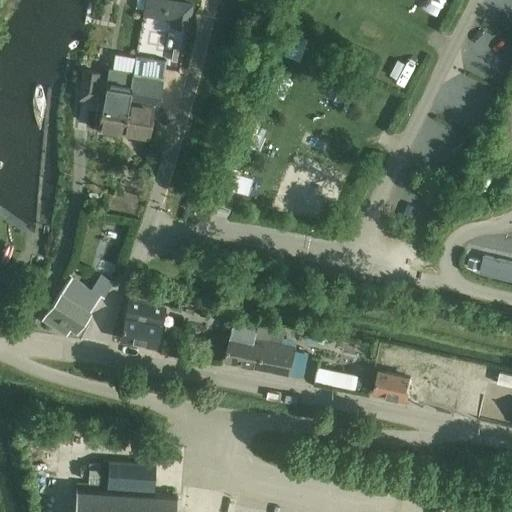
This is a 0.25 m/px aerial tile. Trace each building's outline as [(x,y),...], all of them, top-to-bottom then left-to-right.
[(136,0),(135,8),(143,10),(144,0),(136,0)] [(144,0),(143,10),(142,17),(171,21),(170,27),(191,30),(194,3),(171,0),(144,0)] [(510,24),(511,20),(511,0),(497,0),(490,11),(510,24)] [(133,82),(124,134),(149,138),(155,102),(160,103),(167,60),(136,55),(133,71),(131,71),(129,81),(133,82)] [(84,69),(78,100),(102,104),(98,130),(124,134),(133,82),(129,81),(128,81),(130,72),(131,70),(112,67),(112,69),(110,69),(108,78),(99,77),(99,72),(84,69)] [(71,277),(44,318),(63,330),(66,325),(76,331),(100,295),(102,297),(112,283),(99,274),(90,289),(79,282),(71,277)] [(152,293),(131,289),(120,339),(156,347),(164,308),(150,305),(152,293)] [(296,347),(276,343),(271,342),(264,341),(263,346),(253,344),(257,326),(234,321),(225,362),(290,376),(296,347)] [(456,412),(462,384),(466,368),(411,357),(410,362),(414,362),(410,378),(379,371),(374,394),(456,412)] [(318,367),(315,381),(354,389),(357,376),(318,367)] [(37,434),(40,460),(65,457),(62,431),(37,434)] [(81,456),(108,462),(113,440),(89,434),(86,449),(68,445),(63,464),(67,465),(65,478),(75,480),(81,456)] [(75,488),(73,511),(176,511),(177,495),(154,494),(155,465),(108,462),(106,490),(75,488)]
